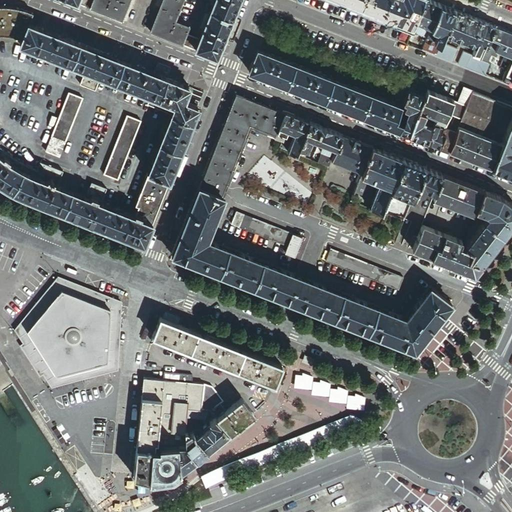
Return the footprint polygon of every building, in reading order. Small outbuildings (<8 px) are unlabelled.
[(78,0),(77,3),(90,8),(93,0),(78,0)] [(122,21),(130,0),(93,0),(90,8),(122,21)] [(162,0),(150,32),(182,44),(187,34),(190,26),(175,21),(183,0),(162,0)] [(215,0),(200,39),(196,50),(217,58),(239,0),(215,0)] [(415,21),(423,0),(343,0),(413,27),(415,21)] [(440,4),(430,0),(423,0),(415,21),(431,27),(440,4)] [(454,9),(440,4),(431,27),(438,30),(445,33),(454,9)] [(0,36),(7,36),(13,37),(17,38),(21,39),(28,23),(29,24),(33,15),(33,14),(23,10),(12,7),(7,7),(1,7),(0,6),(0,36)] [(486,22),(454,9),(445,33),(445,34),(461,40),(466,42),(476,46),(486,22)] [(39,17),(33,15),(29,24),(36,26),(39,17)] [(431,27),(415,21),(413,27),(411,31),(427,37),(431,27)] [(495,25),(486,22),(476,46),(472,54),(479,56),(483,45),(487,47),(488,43),(495,25)] [(148,172),(170,181),(198,107),(183,101),(189,87),(167,78),(154,73),(36,26),(29,24),(28,23),(21,39),(20,44),(85,70),(101,76),(151,96),(174,105),(171,114),(148,172)] [(511,32),(495,25),(488,43),(496,46),(494,50),(497,52),(505,54),(511,57),(511,32)] [(410,29),(403,26),(397,40),(405,43),(410,29)] [(427,37),(427,38),(434,41),(438,30),(431,27),(427,37)] [(434,41),(441,43),(445,34),(445,33),(438,30),(434,41)] [(422,50),(427,38),(427,37),(411,31),(406,43),(422,50)] [(187,34),(182,44),(196,50),(200,39),(187,34)] [(434,41),(427,38),(422,50),(436,55),(451,61),(457,49),(441,43),(434,41)] [(488,43),(487,47),(481,60),(487,63),(491,54),(496,56),(497,52),(494,50),(496,46),(488,43)] [(401,107),(400,106),(258,49),(249,71),(400,131),(403,123),(398,121),(395,120),(401,107)] [(478,59),(479,56),(472,54),(462,50),(457,64),(466,67),(485,74),(489,64),(487,63),(481,60),(478,59)] [(507,72),(511,60),(511,57),(505,54),(500,67),(504,69),(504,70),(507,72)] [(511,60),(507,72),(505,76),(502,81),(507,83),(511,84),(511,60)] [(154,73),(167,78),(171,69),(157,64),(154,73)] [(95,90),(101,76),(85,70),(80,84),(95,90)] [(411,104),(408,110),(403,123),(400,131),(409,134),(419,110),(425,95),(407,87),(402,100),(406,102),(411,104)] [(472,91),(464,87),(458,102),(467,105),(472,91)] [(453,100),(427,90),(425,95),(419,110),(426,113),(430,115),(436,117),(439,110),(448,114),(453,100)] [(467,105),(458,102),(453,100),(448,114),(461,119),(458,127),(500,144),(511,113),(511,106),(472,91),(467,105)] [(69,93),(52,137),(66,142),(83,98),(69,93)] [(275,137),(285,112),(236,93),(201,182),(199,187),(224,197),(226,192),(251,128),(275,137)] [(147,104),(171,114),(174,105),(151,96),(147,104)] [(403,108),(398,121),(403,123),(408,110),(403,108)] [(426,113),(419,110),(409,134),(426,141),(433,124),(427,121),(426,124),(422,123),(426,113)] [(444,123),(448,114),(439,110),(436,117),(433,124),(426,141),(440,147),(445,134),(441,132),(443,127),(439,125),(440,122),(444,123)] [(310,122),(285,112),(275,137),(283,141),(284,141),(288,131),(295,134),(291,144),(288,151),(297,155),(299,148),(304,136),(310,122)] [(511,113),(500,144),(491,167),(511,175),(511,113)] [(461,119),(448,114),(444,123),(443,127),(456,132),(458,127),(461,119)] [(141,121),(127,115),(104,174),(118,180),(141,121)] [(433,124),(436,117),(430,115),(427,121),(433,124)] [(342,135),(310,122),(304,136),(312,139),(322,143),(330,146),(337,149),(342,135)] [(449,150),(456,132),(443,127),(441,132),(445,134),(440,147),(449,150)] [(491,167),(500,144),(458,127),(456,132),(449,150),(491,167)] [(372,147),(342,135),(337,149),(332,160),(363,172),(372,147)] [(304,136),(299,148),(308,151),(310,145),(312,139),(304,136)] [(66,142),(52,137),(46,152),(60,157),(66,142)] [(322,143),(312,139),(310,145),(314,147),(315,145),(320,148),(322,143)] [(283,141),(280,148),(288,151),(291,144),(284,141),(283,141)] [(319,163),(330,167),(332,160),(337,149),(330,146),(328,150),(324,149),(319,163)] [(0,184),(9,190),(20,195),(110,230),(119,234),(126,237),(145,244),(153,223),(135,216),(102,203),(87,197),(58,186),(35,177),(37,171),(25,165),(13,157),(3,150),(0,147),(0,184)] [(403,159),(372,147),(363,172),(362,175),(373,179),(380,182),(392,187),(403,159)] [(308,151),(299,148),(297,155),(305,158),(308,151)] [(425,167),(403,159),(392,187),(390,190),(395,192),(412,199),(416,190),(425,167)] [(37,171),(35,177),(58,186),(64,171),(40,162),(37,171)] [(442,174),(425,167),(416,190),(423,193),(425,189),(435,192),(442,174)] [(135,216),(153,223),(170,181),(148,172),(135,205),(139,206),(135,216)] [(483,190),(442,174),(435,192),(433,197),(473,214),(474,211),(483,190)] [(373,179),(362,175),(360,179),(358,184),(368,189),(369,189),(373,179)] [(389,195),(390,190),(392,187),(380,182),(371,205),(371,208),(382,213),(382,211),(389,195)] [(92,183),(87,197),(102,203),(107,188),(92,183)] [(368,189),(358,184),(355,192),(366,196),(368,189)] [(208,240),(224,197),(199,187),(172,255),(203,267),(220,274),(254,287),(271,294),(294,303),(415,351),(451,303),(430,287),(407,318),(304,278),(208,240)] [(433,197),(435,192),(425,189),(423,193),(433,197)] [(423,193),(416,190),(412,199),(405,218),(412,221),(407,233),(417,237),(422,226),(433,197),(423,193)] [(511,205),(502,197),(483,190),(474,211),(486,215),(488,217),(465,247),(473,250),(479,252),(472,261),(481,265),(487,257),(511,224),(511,205)] [(293,234),(236,212),(231,224),(288,247),(293,234)] [(463,242),(422,226),(417,237),(412,250),(474,275),(481,265),(472,261),(468,259),(473,250),(465,247),(461,246),(463,242)] [(117,239),(119,234),(110,230),(108,236),(117,239)] [(302,238),(293,234),(288,247),(285,253),(295,257),(302,238)] [(142,250),(145,244),(126,237),(124,242),(142,250)] [(331,249),(326,262),(399,290),(403,278),(331,249)] [(479,252),(473,250),(468,259),(472,261),(479,252)] [(220,274),(203,267),(200,273),(218,280),(220,274)] [(102,303),(105,293),(88,287),(58,276),(14,327),(22,341),(19,343),(30,361),(38,374),(42,372),(50,385),(117,368),(106,359),(55,373),(27,326),(60,286),(102,303)] [(102,303),(60,286),(27,326),(55,373),(106,359),(109,306),(102,303)] [(271,294),(254,287),(252,293),(268,300),(271,294)] [(121,299),(105,293),(102,303),(109,306),(106,359),(117,368),(121,299)] [(161,318),(153,337),(173,344),(182,348),(247,373),(256,377),(275,385),(283,366),(166,320),(161,318)] [(173,344),(153,337),(152,341),(171,349),(173,344)] [(245,378),(247,373),(182,348),(180,353),(245,378)] [(165,374),(164,381),(165,381),(178,383),(179,375),(165,374)] [(179,375),(178,383),(192,384),(193,376),(179,375)] [(306,377),(299,376),(298,384),(313,386),(314,377),(307,375),(306,377)] [(299,376),(297,376),(296,388),(312,390),(313,386),(298,384),(299,376)] [(254,382),(274,389),(275,385),(256,377),(254,382)] [(164,381),(145,379),(143,399),(163,401),(165,381),(164,381)] [(201,411),(201,410),(204,385),(192,384),(178,383),(165,381),(163,401),(143,399),(139,438),(161,440),(161,446),(179,445),(185,444),(186,434),(187,424),(188,409),(201,411)] [(323,383),(316,383),(316,390),(330,392),(331,384),(324,381),(323,383)] [(316,383),(314,383),(313,395),(330,397),(330,392),(316,390),(316,383)] [(213,411),(221,404),(224,402),(213,387),(204,385),(201,410),(210,411),(212,411),(213,411)] [(340,390),(334,390),(333,397),(347,399),(348,391),(341,388),(340,390)] [(334,390),(331,389),(330,402),(347,404),(347,399),(333,397),(334,390)] [(357,397),(351,396),(350,404),(364,406),(365,398),(358,395),(357,397)] [(351,396),(349,396),(347,409),(364,410),(364,406),(350,404),(351,396)] [(230,434),(255,414),(243,399),(227,411),(218,418),(230,434)] [(216,416),(218,418),(227,411),(221,404),(213,411),(212,411),(216,416)] [(205,422),(210,411),(201,410),(201,411),(188,409),(187,424),(205,422)] [(206,425),(207,427),(212,423),(211,421),(216,416),(212,411),(210,411),(205,422),(203,427),(206,425)] [(209,450),(230,434),(218,418),(216,416),(211,421),(212,423),(207,427),(204,429),(197,435),(209,450)] [(348,421),(351,429),(366,423),(358,418),(351,416),(201,476),(205,487),(213,484),(210,477),(249,461),(253,459),(292,444),(295,442),(348,421)] [(348,421),(295,442),(298,450),(351,429),(348,421)] [(204,429),(207,427),(206,425),(203,427),(194,433),(195,436),(197,435),(204,429)] [(188,434),(186,434),(185,444),(197,460),(209,450),(197,435),(195,436),(194,433),(189,436),(188,434)] [(161,449),(161,446),(161,440),(139,438),(138,448),(153,449),(161,449)] [(197,460),(185,444),(179,445),(181,472),(197,460)] [(292,444),(253,459),(256,467),(295,451),(292,444)] [(181,472),(179,445),(161,446),(161,449),(153,449),(151,469),(151,481),(174,478),(181,472)] [(151,469),(153,449),(138,448),(135,477),(151,481),(151,469)] [(249,461),(210,477),(213,484),(252,468),(249,461)]
